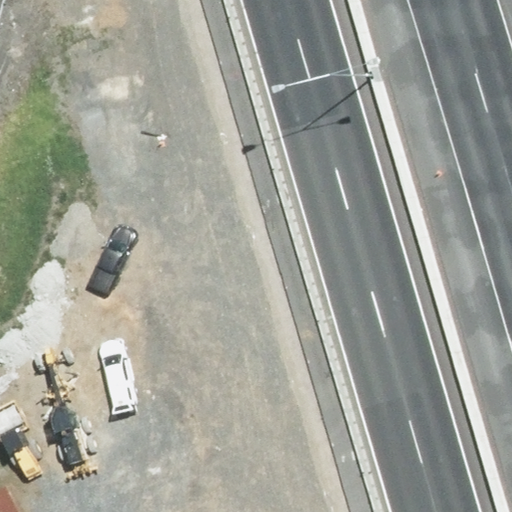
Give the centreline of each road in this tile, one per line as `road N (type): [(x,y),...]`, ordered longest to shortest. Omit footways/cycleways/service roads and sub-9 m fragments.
road 1 (motorway): [(419,511),(268,0)]
road 2 (motorway): [(444,0),(511,225)]
